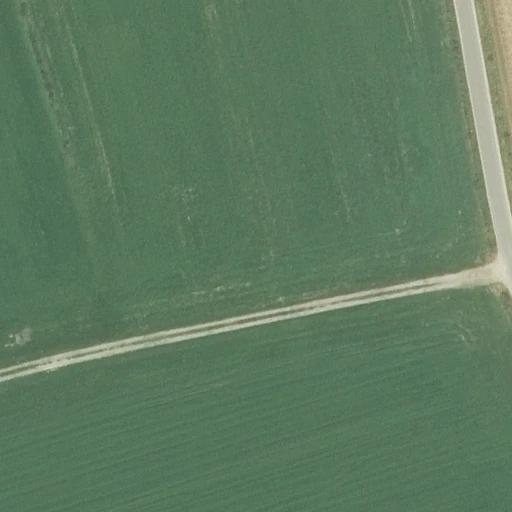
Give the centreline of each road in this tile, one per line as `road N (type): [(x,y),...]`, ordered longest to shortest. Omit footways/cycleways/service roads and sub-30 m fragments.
road 1 (track): [(508,269),(0,376)]
road 2 (unclassified): [(511,277),(462,0)]
